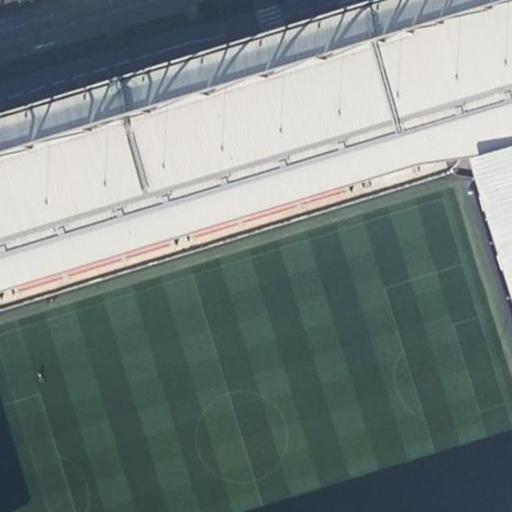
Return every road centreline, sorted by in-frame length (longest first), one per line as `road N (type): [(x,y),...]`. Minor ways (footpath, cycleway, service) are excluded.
road 1 (primary): [(0,111),(380,0)]
road 2 (primary): [(138,0),(0,38)]
